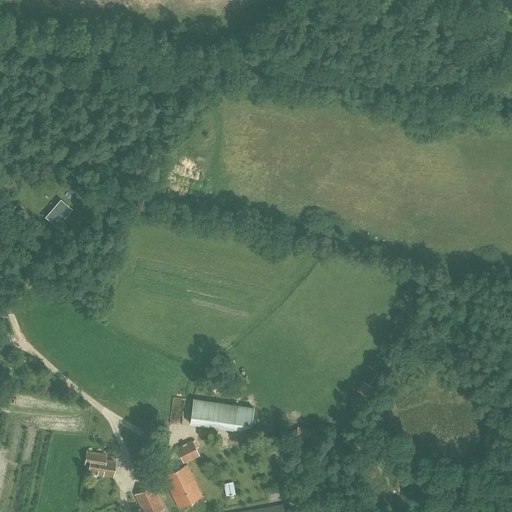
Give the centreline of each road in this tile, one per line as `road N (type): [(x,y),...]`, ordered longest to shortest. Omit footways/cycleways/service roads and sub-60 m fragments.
road 1 (unclassified): [(511,96),(0,41)]
road 2 (track): [(0,313),(124,186),(201,61)]
road 3 (track): [(31,349),(109,414),(133,473),(122,492),(128,511)]
road 4 (track): [(248,437),(204,429),(159,444),(109,414)]
